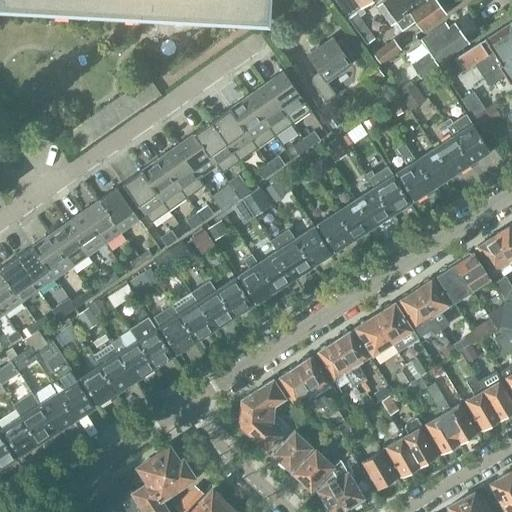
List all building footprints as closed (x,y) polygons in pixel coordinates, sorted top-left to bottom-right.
[(0,0),(0,8),(146,17),(146,19),(156,23),(167,24),(178,24),(189,21),(189,19),(267,23),(267,22),(267,0),(0,0)] [(342,0),(352,14),(360,8),(360,9),(372,0),(342,0)] [(384,0),(377,6),(391,25),(426,0),(425,0),(384,0)] [(427,0),(396,23),(401,30),(414,21),(421,31),(445,13),(435,0),(427,0)] [(347,18),(366,44),(374,39),(355,13),(347,18)] [(445,22),(420,40),(429,52),(411,65),(420,78),(438,65),(437,64),(468,42),(454,23),(448,27),(445,22)] [(474,63),(482,76),(511,56),(511,22),(510,22),(455,57),(452,53),(438,64),(449,81),(463,70),(474,63)] [(307,55),(318,72),(309,79),(325,102),(336,95),(326,81),(351,63),(347,57),(351,54),(341,40),(337,43),(333,37),(307,55)] [(393,39),(373,54),(380,64),(401,49),(393,39)] [(511,56),(482,76),(488,85),(505,74),(511,85),(511,56)] [(283,70),(265,83),(293,123),(311,111),(283,70)] [(148,77),(67,134),(79,150),(160,94),(148,77)] [(265,83),(247,96),(275,136),(293,123),(265,83)] [(247,96),(229,108),(257,148),(275,136),(247,96)] [(501,118),(492,104),(476,114),(485,128),(501,118)] [(229,108),(211,120),(240,161),(257,148),(229,108)] [(443,122),(453,136),(470,162),(477,157),(478,159),(488,153),(487,151),(489,150),(465,114),(451,123),(448,119),(443,122)] [(194,133),(217,165),(222,173),(240,161),(211,120),(194,133)] [(58,123),(46,121),(44,133),(57,135),(58,123)] [(341,135),(349,149),(358,144),(350,130),(341,135)] [(314,131),(304,138),(310,147),(320,140),(314,131)] [(194,133),(176,145),(199,178),(217,165),(194,133)] [(499,135),(490,141),(493,145),(502,139),(499,135)] [(453,136),(434,148),(451,175),(458,169),(460,171),(469,165),(468,163),(470,162),(453,136)] [(310,147),(304,138),(292,146),(299,155),(310,147)] [(323,146),(334,162),(346,155),(335,138),(323,146)] [(415,161),(416,160),(404,142),(396,148),(408,165),(396,173),(413,199),(415,198),(416,200),(425,194),(424,192),(432,187),(415,161)] [(176,145),(158,157),(187,198),(204,185),(199,178),(176,145)] [(300,158),(303,162),(306,166),(323,155),(317,147),(300,158)] [(434,148),(416,160),(415,161),(432,187),(433,186),(435,188),(444,182),(443,180),(451,175),(434,148)] [(278,155),(268,163),(274,172),(285,164),(278,155)] [(158,157),(141,170),(169,210),(187,198),(158,157)] [(306,166),(303,162),(289,172),(295,182),(310,172),(306,166)] [(274,172),(268,163),(257,170),(263,179),(274,172)] [(365,174),(373,188),(374,187),(391,214),(398,209),(399,211),(409,205),(407,203),(410,201),(387,166),(373,175),(371,170),(365,174)] [(169,210),(141,170),(122,183),(151,223),(169,210)] [(276,182),(267,189),(275,201),(285,194),(276,182)] [(245,183),(234,190),(240,199),(251,192),(245,183)] [(117,186),(99,199),(122,231),(140,219),(139,218),(138,218),(117,188),(118,188),(117,186)] [(260,187),(243,199),(254,217),(272,205),(260,187)] [(374,187),(373,188),(355,200),(372,226),(379,221),(381,223),(390,217),(389,215),(391,214),(374,187)] [(240,199),(234,190),(223,198),(230,207),(240,199)] [(99,199),(82,211),(105,243),(122,231),(99,199)] [(355,200),(336,212),(353,238),(354,237),(356,239),(365,233),(364,231),(372,226),(355,200)] [(207,205),(197,212),(203,221),(214,214),(207,205)] [(82,211),(66,222),(88,255),(105,243),(82,211)] [(203,221),(197,212),(186,220),(192,229),(203,221)] [(353,238),(336,212),(317,224),(334,251),(336,249),(337,251),(346,245),(345,243),(353,238)] [(210,227),(208,229),(209,231),(215,240),(228,232),(221,220),(210,227)] [(66,222),(49,234),(72,266),(88,255),(66,222)] [(511,226),(510,224),(492,236),(510,262),(511,260),(511,226)] [(314,226),(295,238),(312,265),(319,260),(320,262),(330,256),(329,254),(331,252),(314,226)] [(269,241),(276,251),(293,277),(301,272),(302,274),(311,268),(310,266),(312,265),(295,238),(288,229),(269,241)] [(160,237),(167,246),(178,239),(171,230),(160,237)] [(204,230),(191,239),(197,248),(201,255),(215,246),(204,230)] [(49,234),(32,246),(55,278),(72,266),(49,234)] [(510,262),(492,236),(474,248),(492,274),(510,262)] [(32,246),(16,257),(38,290),(55,278),(32,246)] [(148,250),(139,256),(143,262),(152,256),(148,250)] [(276,251),(257,263),(274,289),(275,288),(277,290),(286,284),(285,282),(293,277),(276,251)] [(461,258),(454,263),(472,290),(490,278),(472,251),(471,252),(468,251),(462,255),(461,258)] [(274,289),(257,263),(251,254),(243,259),(249,268),(238,275),(255,301),(257,300),(258,302),(268,296),(266,294),(274,289)] [(143,262),(139,256),(130,262),(134,268),(143,262)] [(16,257),(0,268),(0,270),(21,302),(38,290),(16,257)] [(472,290),(454,263),(447,268),(444,267),(439,271),(438,274),(436,275),(453,302),(472,290)] [(149,268),(139,276),(146,287),(157,279),(149,268)] [(0,270),(0,306),(5,313),(21,302),(0,270)] [(115,272),(105,279),(109,285),(119,278),(115,272)] [(235,277),(216,289),(233,315),(241,310),(242,313),(251,307),(250,304),(252,303),(235,277)] [(415,288),(440,327),(443,332),(449,327),(439,311),(450,303),(433,277),(430,279),(427,278),(423,281),(422,284),(415,288)] [(109,285),(105,279),(96,285),(100,291),(109,285)] [(231,317),(233,315),(216,289),(209,280),(191,292),(214,328),(222,323),(223,325),(232,319),(231,317)] [(128,283),(108,296),(114,306),(134,293),(128,283)] [(497,289),(505,300),(508,294),(503,286),(497,289)] [(434,331),(440,327),(415,288),(408,293),(405,292),(401,295),(400,298),(397,300),(414,327),(426,319),(434,331)] [(191,292),(172,304),(195,340),(197,339),(198,341),(208,335),(206,333),(214,328),(191,292)] [(85,301),(81,295),(71,301),(75,307),(85,301)] [(71,301),(69,298),(52,309),(59,318),(75,307),(71,301)] [(511,304),(511,302),(505,301),(501,319),(511,321),(511,304)] [(383,310),(375,315),(392,341),(411,329),(394,302),(391,304),(388,304),(384,306),(383,310)] [(195,340),(172,304),(153,316),(176,352),(178,351),(179,353),(189,347),(188,345),(195,340)] [(87,322),(88,321),(91,327),(99,322),(91,305),(82,311),(87,322)] [(502,311),(491,319),(496,328),(500,325),(502,311)] [(45,315),(36,322),(40,328),(49,321),(45,315)] [(392,341),(375,315),(367,320),(363,320),(358,323),(357,326),(355,328),(372,354),(392,341)] [(496,328),(491,319),(482,325),(488,333),(496,328)] [(40,328),(36,322),(26,328),(30,334),(40,328)] [(138,324),(130,330),(154,367),(162,361),(163,363),(172,357),(171,356),(173,354),(156,328),(145,335),(138,324)] [(499,327),(502,333),(511,349),(511,348),(511,330),(511,328),(499,327)] [(351,368),(359,381),(365,389),(371,385),(357,364),(369,356),(352,329),(349,331),(345,331),(341,334),(340,337),(334,341),(351,368)] [(7,337),(12,343),(21,336),(17,330),(7,337)] [(112,343),(118,353),(135,379),(143,374),(144,376),(154,369),(152,368),(154,367),(130,330),(111,342),(112,343)] [(502,333),(494,338),(503,354),(511,349),(502,333)] [(455,336),(449,340),(457,353),(459,352),(463,349),(455,336)] [(59,391),(58,392),(75,418),(94,405),(77,379),(52,340),(34,352),(30,346),(19,354),(25,365),(37,357),(59,391)] [(450,357),(452,356),(457,353),(449,340),(442,344),(450,357)] [(354,384),(359,381),(351,368),(334,341),(328,345),(324,345),(320,348),(319,351),(316,353),(333,380),(345,372),(354,384)] [(135,379),(118,353),(112,343),(93,355),(99,365),(116,391),(118,390),(119,392),(128,386),(127,384),(135,379)] [(471,345),(463,349),(459,352),(466,363),(478,356),(471,345)] [(457,353),(452,356),(471,387),(477,384),(464,364),(466,363),(459,352),(457,353)] [(17,370),(25,365),(19,354),(11,360),(17,370)] [(301,363),(294,367),(327,416),(333,412),(318,390),(330,382),(313,355),(310,357),(306,357),(302,359),(301,363)] [(407,367),(415,379),(423,374),(416,361),(407,367)] [(17,371),(11,362),(2,368),(8,377),(17,371)] [(413,378),(404,364),(395,371),(403,384),(413,378)] [(511,364),(500,371),(503,377),(511,392),(511,364)] [(116,391),(99,365),(80,378),(97,404),(99,402),(100,404),(110,398),(108,396),(116,391)] [(327,416),(294,367),(288,371),(284,371),(280,373),(279,377),(276,379),(294,406),(306,398),(314,410),(319,418),(323,420),(327,417),(327,416)] [(477,382),(482,390),(499,420),(511,412),(511,398),(500,379),(496,371),(477,382)] [(241,399),(240,412),(271,414),(281,414),(274,402),(283,396),(272,379),(241,399)] [(426,387),(442,413),(460,443),(474,435),(474,433),(477,431),(460,402),(450,409),(434,383),(426,387)] [(499,420),(482,390),(463,401),(480,429),(482,428),(485,428),(499,420)] [(58,392),(39,404),(56,430),(64,425),(65,427),(75,421),(73,419),(75,418),(58,392)] [(393,407),(386,396),(380,400),(387,411),(393,407)] [(39,404),(20,416),(37,442),(39,441),(40,443),(49,437),(48,435),(56,430),(39,404)] [(271,414),(240,412),(239,425),(265,450),(280,434),(270,424),(271,414)] [(442,413),(423,424),(440,453),(443,451),(446,452),(460,443),(442,413)] [(37,442),(20,416),(1,428),(18,455),(20,453),(21,455),(31,449),(30,447),(37,442)] [(295,423),(302,429),(311,419),(301,417),(295,423)] [(406,434),(402,437),(420,467),(434,459),(434,456),(437,455),(420,426),(415,418),(402,426),(406,434)] [(345,422),(337,427),(338,431),(343,438),(351,433),(345,422)] [(397,431),(393,422),(385,426),(389,435),(397,431)] [(338,431),(337,427),(332,426),(324,434),(330,440),(338,431)] [(278,462),(285,468),(287,466),(290,470),(312,446),(294,429),(272,452),(280,460),(278,462)] [(0,433),(0,467),(4,465),(5,467),(14,461),(13,459),(15,457),(0,433)] [(420,467),(402,437),(382,449),(399,477),(402,475),(405,475),(420,467)] [(148,483),(133,493),(145,511),(167,511),(159,500),(194,477),(191,473),(192,469),(188,464),(184,462),(182,458),(179,461),(169,446),(137,466),(148,483)] [(310,489),(315,484),(333,466),(315,449),(291,474),(305,488),(307,486),(310,489)] [(333,466),(315,484),(331,511),(335,511),(350,504),(353,506),(359,502),(359,498),(362,497),(349,474),(351,473),(352,476),(362,470),(349,449),(333,466)] [(395,479),(397,477),(381,450),(361,462),(377,489),(386,484),(389,485),(394,482),(395,479)] [(511,511),(511,470),(511,472),(508,471),(501,475),(500,477),(490,483),(505,511),(511,511)] [(145,511),(133,493),(124,480),(118,484),(134,508),(126,511),(145,511)] [(118,484),(105,492),(118,511),(126,511),(134,508),(118,484)] [(220,511),(228,505),(221,498),(221,495),(217,492),(214,492),(212,489),(190,511),(220,511)] [(118,511),(105,492),(92,501),(99,511),(118,511)] [(490,511),(481,495),(477,497),(474,492),(448,506),(450,511),(490,511)] [(80,509),(81,511),(99,511),(92,501),(80,509)]
